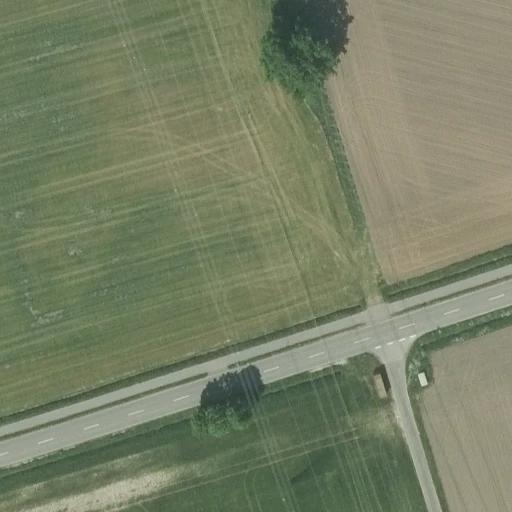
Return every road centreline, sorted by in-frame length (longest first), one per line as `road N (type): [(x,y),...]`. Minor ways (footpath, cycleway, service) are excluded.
road 1 (tertiary): [(382,333),(0,455)]
road 2 (unclassified): [(437,511),(382,333)]
road 3 (tertiary): [(511,292),(382,333)]
